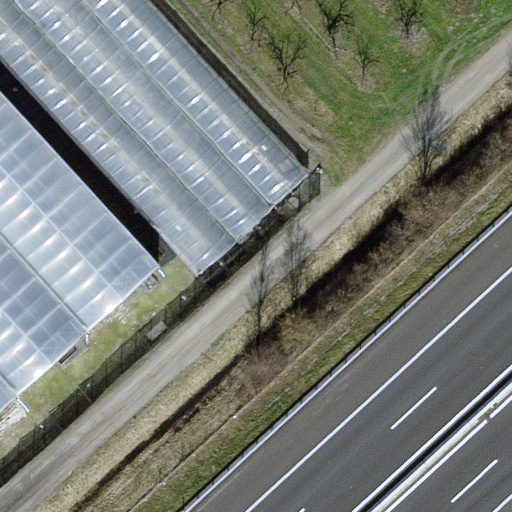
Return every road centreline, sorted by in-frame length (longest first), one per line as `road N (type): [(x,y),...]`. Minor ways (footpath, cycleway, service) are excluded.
road 1 (track): [(511,49),(5,511)]
road 2 (motorway): [(511,316),(299,511)]
